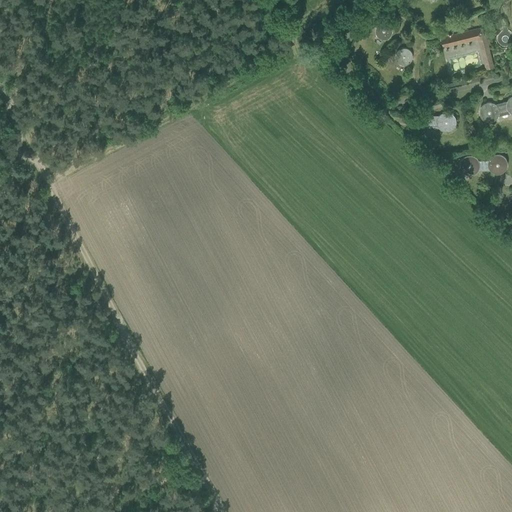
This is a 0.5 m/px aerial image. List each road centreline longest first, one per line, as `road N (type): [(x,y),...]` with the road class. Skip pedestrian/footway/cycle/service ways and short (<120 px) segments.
road 1 (track): [(218,511),(0,85)]
road 2 (track): [(289,0),(303,41),(47,181)]
